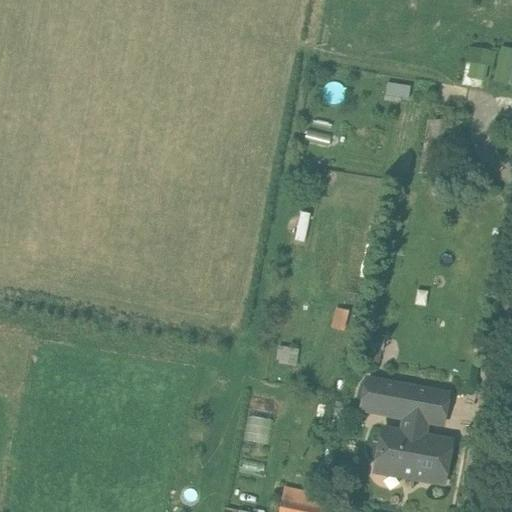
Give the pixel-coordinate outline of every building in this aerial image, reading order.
[(511,86),(511,48),(501,46),(491,81),(511,86)] [(409,98),(410,86),(387,83),(385,94),(409,98)] [(406,208),(379,350),(393,354),(421,210),(406,208)] [(427,211),(400,354),(414,356),(441,213),(427,211)] [(447,214),(420,357),(435,359),(462,217),(447,214)] [(469,218),(443,361),(458,363),(484,220),(469,218)] [(376,336),(364,334),(359,361),(371,363),(376,336)] [(448,396),(367,381),(362,411),(405,419),(402,434),(383,431),(377,463),(397,466),(396,470),(414,473),(413,479),(444,485),(451,443),(424,438),(427,423),(442,426),(448,396)] [(251,418),(249,440),(274,443),(276,420),(251,418)] [(323,511),(324,509),(282,500),(279,511),(323,511)]
